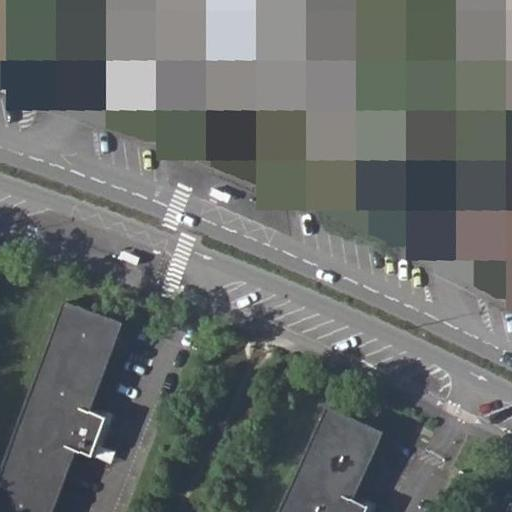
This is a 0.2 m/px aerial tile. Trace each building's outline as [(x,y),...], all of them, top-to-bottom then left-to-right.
[(227,202),(230,194),(212,186),(210,190),(208,194),(227,202)] [(121,248),(118,257),(136,264),(138,260),(140,256),(121,248)] [(91,411),(124,322),(75,304),(65,300),(0,478),(0,511),(54,511),(77,450),(92,456),(106,417),(91,411)] [(328,406),(279,511),(365,511),(368,506),(354,499),(385,432),(338,410),(328,406)] [(511,511),(511,494),(510,493),(509,493),(498,511),(511,511)]
